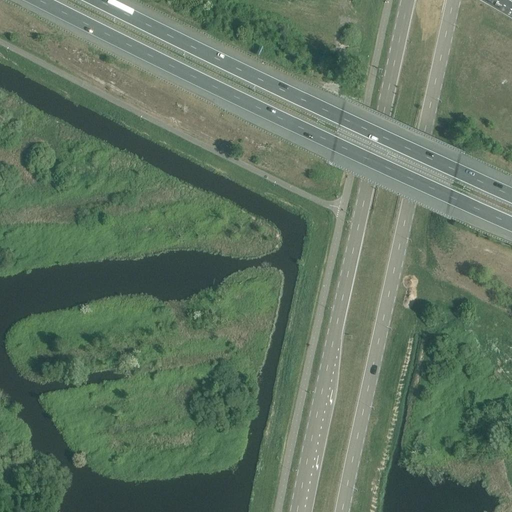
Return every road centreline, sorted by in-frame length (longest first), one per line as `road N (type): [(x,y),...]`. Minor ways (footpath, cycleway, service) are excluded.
road 1 (motorway): [(31,0),(511,224)]
road 2 (secondary): [(408,0),(298,511)]
road 3 (secondary): [(344,511),(454,0)]
road 4 (motorway): [(511,196),(94,0)]
